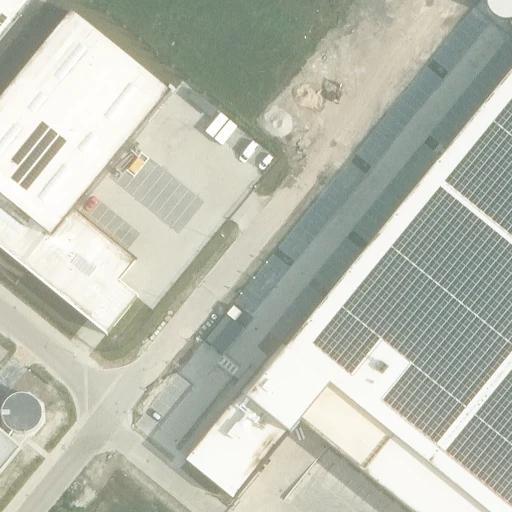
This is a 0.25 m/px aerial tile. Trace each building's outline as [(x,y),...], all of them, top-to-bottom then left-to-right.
[(0,0),(0,45),(24,16),(3,0),(0,0)] [(3,0),(24,16),(37,0),(3,0)] [(234,0),(315,66),(371,0),(234,0)] [(73,14),(0,103),(0,248),(88,320),(101,304),(102,305),(103,305),(104,306),(105,306),(106,306),(107,305),(108,304),(109,304),(109,303),(110,302),(110,301),(110,300),(110,299),(109,298),(109,297),(108,296),(119,282),(135,263),(75,214),(172,95),(73,14)] [(281,344),(187,460),(235,500),(298,423),(408,511),(511,511),(511,73),(287,349),(281,344)] [(234,307),(227,315),(235,322),(242,314),(234,307)] [(0,477),(21,451),(0,433),(0,477)] [(171,511),(161,503),(153,511),(171,511)]
